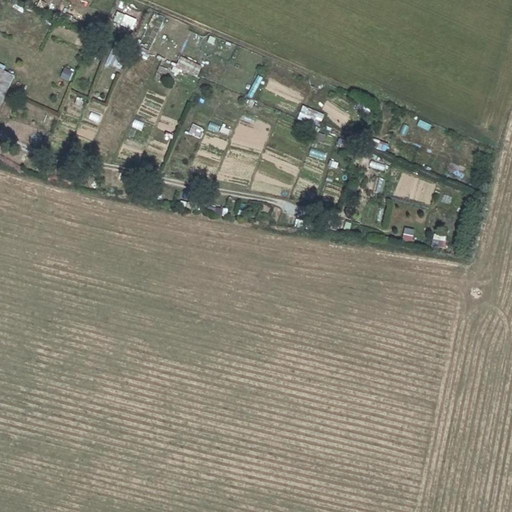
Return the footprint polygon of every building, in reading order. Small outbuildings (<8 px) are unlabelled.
[(80,0),(65,0),(65,2),(71,4),(70,6),(77,8),(80,0)] [(160,13),(150,9),(135,44),(145,48),(160,13)] [(100,44),(95,42),(92,49),(91,48),(90,52),(88,51),(87,52),(86,52),(85,56),(97,60),(100,52),(97,51),(100,44)] [(198,61),(177,52),(176,55),(173,53),(170,59),(170,58),(169,61),(198,73),(199,71),(195,69),(198,61)] [(172,64),(165,61),(163,66),(170,69),(172,64)] [(0,108),(14,77),(0,70),(0,108)] [(316,105),(301,99),(295,113),(310,119),(313,112),(316,105)] [(317,122),(320,115),(313,112),(310,119),(317,122)]
